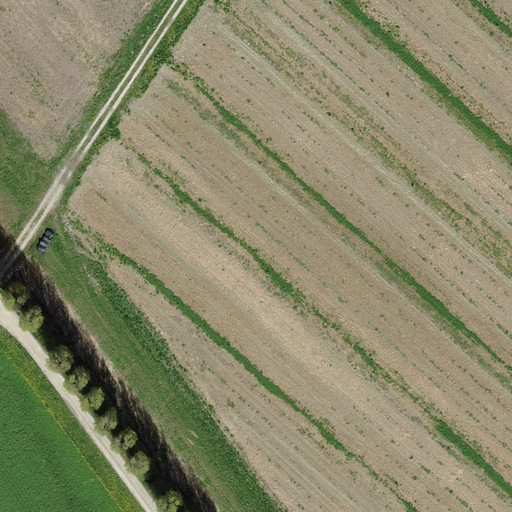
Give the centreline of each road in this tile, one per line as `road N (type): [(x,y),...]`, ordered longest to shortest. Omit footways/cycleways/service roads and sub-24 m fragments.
road 1 (track): [(0,269),(178,0)]
road 2 (track): [(0,312),(147,511)]
